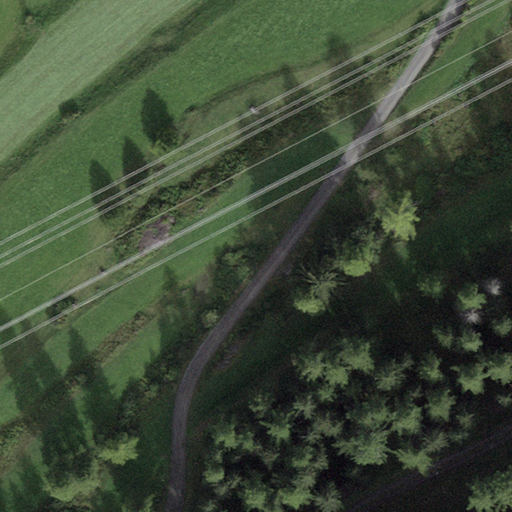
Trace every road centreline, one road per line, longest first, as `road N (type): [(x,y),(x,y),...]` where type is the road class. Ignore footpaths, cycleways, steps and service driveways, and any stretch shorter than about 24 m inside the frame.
road 1 (track): [(171,511),(191,374),(455,0)]
road 2 (track): [(360,511),(511,424)]
